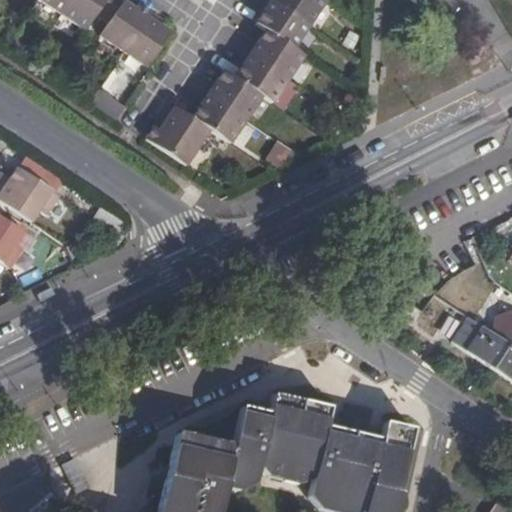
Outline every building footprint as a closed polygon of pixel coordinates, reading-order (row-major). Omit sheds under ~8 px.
[(37,0),(36,1),(60,17),(71,0),(37,0)] [(71,0),(60,17),(84,33),(94,17),(105,0),(71,0)] [(98,39),(122,55),(145,20),(148,14),(126,0),(105,0),(94,17),(107,25),(98,39)] [(307,28),(323,3),(318,0),(271,0),(270,3),(307,28)] [(292,51),(307,28),(270,3),(255,26),(261,30),(292,51)] [(122,55),(146,71),(169,36),(145,20),(122,55)] [(286,82),(302,57),(292,51),(261,30),(251,44),(256,47),(249,58),(286,82)] [(52,81),(67,91),(83,70),(66,58),(52,81)] [(270,106),(286,82),(249,58),(242,69),(237,66),(229,79),(259,99),(270,106)] [(243,122),(259,99),(229,79),(222,74),(206,98),(243,122)] [(124,110),(97,92),(88,105),(115,123),(124,110)] [(227,146),(243,122),(206,98),(190,121),(208,133),(227,146)] [(184,168),(208,133),(190,121),(168,107),(144,142),(184,168)] [(16,170),(8,182),(4,188),(0,185),(0,204),(32,225),(41,213),(47,216),(59,198),(16,170)] [(96,211),(92,223),(113,230),(117,218),(96,211)] [(25,234),(0,217),(0,264),(9,271),(20,255),(14,251),(25,234)] [(415,319),(420,311),(400,298),(394,306),(415,319)] [(492,318),(490,335),(509,347),(511,349),(511,313),(509,312),(492,318)] [(449,343),(493,372),(509,347),(490,335),(466,318),(449,343)] [(511,384),(511,349),(509,347),(493,372),(511,384)] [(155,511),(214,511),(220,488),(236,491),(251,484),(255,467),(264,478),(297,486),(310,478),(305,498),(316,511),(319,511),(357,511),(362,510),(360,511),(390,511),(410,431),(382,423),(377,442),(322,428),(327,410),(272,396),(266,415),(241,408),(230,448),(174,435),(155,511)]
